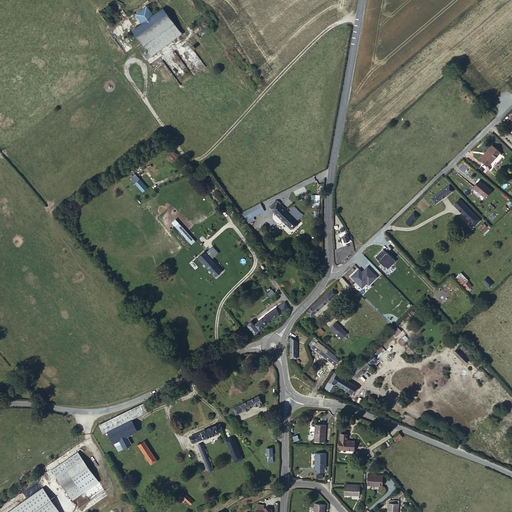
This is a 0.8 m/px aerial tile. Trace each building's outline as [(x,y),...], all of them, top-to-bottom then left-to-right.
[(132,31),(140,42),(170,20),(162,9),(152,16),(146,7),(135,15),(141,23),(132,31)] [(140,42),(143,46),(173,25),(170,20),(140,42)] [(143,46),(147,52),(152,48),(156,53),(181,35),(173,25),(143,46)] [(131,48),(140,42),(132,31),(123,37),(131,48)] [(147,52),(151,56),(156,53),(152,48),(147,52)] [(146,60),(151,56),(147,52),(142,55),(146,60)] [(486,166),(498,153),(490,146),(478,160),(486,166)] [(146,188),(140,180),(135,184),(141,192),(146,188)] [(490,191),(478,182),(472,189),(483,198),(490,191)] [(452,191),(449,186),(430,199),(434,205),(452,191)] [(454,205),(457,209),(463,204),(459,200),(454,205)] [(297,222),(276,202),(269,208),(290,228),(297,222)] [(255,220),(254,216),(265,212),(261,203),(242,212),(248,223),(255,220)] [(463,204),(457,209),(474,225),(479,220),(463,204)] [(301,216),(293,208),(290,211),(298,219),(301,216)] [(418,217),(414,212),(412,214),(404,224),(406,226),(407,224),(409,226),(418,217)] [(195,242),(178,223),(174,227),(191,245),(195,242)] [(484,234),(489,229),(483,224),(479,229),(484,234)] [(343,243),(350,241),(348,234),(346,235),(345,231),(340,233),(343,243)] [(211,246),(204,252),(220,271),(221,271),(228,265),(211,246)] [(383,249),(375,257),(388,268),(395,260),(383,249)] [(220,271),(204,252),(198,257),(215,276),(220,271)] [(359,268),(350,277),(362,288),(367,283),(370,286),(378,276),(367,265),(362,271),(359,268)] [(466,280),(460,274),(455,279),(466,291),(470,287),(465,282),(466,280)] [(493,284),(487,278),(483,282),(489,288),(493,284)] [(327,293),(306,312),(311,317),(331,298),(327,293)] [(273,319),(288,309),(284,303),(267,314),(254,324),(251,321),(247,325),(254,335),(259,332),(258,330),(273,319)] [(341,328),(335,323),(331,328),(336,333),(341,328)] [(400,333),(396,328),(385,339),(389,343),(400,333)] [(334,335),(337,338),(343,333),(340,330),(334,335)] [(309,345),(329,359),(333,355),(316,342),(317,341),(314,339),(309,345)] [(370,352),(376,358),(384,351),(378,345),(370,352)] [(464,355),(458,348),(454,352),(460,359),(464,355)] [(377,359),(376,358),(370,352),(366,355),(368,357),(359,365),(353,370),(353,371),(357,376),(377,359)] [(336,358),(333,362),(337,366),(341,361),(336,358)] [(332,381),(335,383),(351,393),(356,386),(334,372),(325,386),(328,388),(332,381)] [(330,391),(335,383),(332,381),(328,388),(325,386),(324,387),(330,391)] [(237,414),(254,406),(260,406),(263,405),(259,396),(233,408),(237,414)] [(146,411),(143,403),(127,411),(130,420),(146,411)] [(104,422),(99,425),(104,433),(108,432),(114,443),(118,441),(122,449),(130,445),(127,437),(136,432),(130,420),(127,411),(104,422)] [(217,434),(222,432),(220,425),(215,427),(214,426),(201,431),(201,432),(191,436),(192,439),(191,441),(192,443),(203,439),(204,441),(208,438),(211,444),(216,442),(214,436),(217,435),(217,434)] [(325,427),(314,427),(313,443),(324,443),(325,427)] [(397,443),(403,437),(401,434),(394,439),(397,443)] [(338,452),(353,453),(354,445),(346,444),(346,438),(339,438),(338,452)] [(118,441),(114,443),(118,451),(122,449),(118,441)] [(242,459),(234,441),(227,443),(234,462),(242,459)] [(157,461),(144,442),(139,445),(142,450),(142,452),(150,465),(157,461)] [(211,470),(202,444),(198,445),(208,471),(211,470)] [(52,470),(73,500),(98,482),(78,452),(52,470)] [(313,453),(312,467),(316,468),(315,472),(322,472),(322,468),(324,467),(324,453),(313,453)] [(366,487),(381,488),(382,478),(367,478),(366,487)] [(49,511),(56,507),(42,487),(3,511),(49,511)] [(357,499),(358,488),(343,488),(342,498),(357,499)] [(194,501),(187,493),(182,497),(184,500),(185,499),(190,504),(194,501)]
